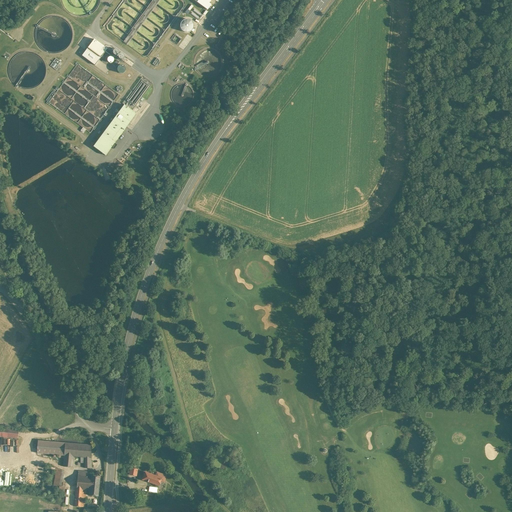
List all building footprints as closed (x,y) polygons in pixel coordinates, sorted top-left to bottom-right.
[(211,0),(193,0),(207,10),(211,5),(209,3),(211,0)] [(188,20),(185,20),(183,21),(181,23),(180,26),(181,29),(182,31),(184,33),(187,33),(190,33),(192,31),(193,29),(193,26),(193,23),(191,21),(188,20)] [(94,39),(82,56),(95,65),(107,49),(94,39)] [(57,69),(62,62),(55,58),(50,65),(57,69)] [(122,66),(120,66),(118,68),(118,69),(118,71),(119,73),(120,74),(122,74),(124,74),(125,72),(126,70),(125,68),(124,67),(122,66)] [(124,105),(93,147),(105,155),(136,114),(124,105)] [(0,436),(18,439),(19,430),(0,427),(0,436)] [(65,443),(38,440),(37,453),(64,455),(65,443)] [(91,445),(65,443),(64,455),(64,456),(73,456),(80,457),(84,457),(91,458),(91,445)] [(73,456),(64,456),(63,466),(72,467),(73,456)] [(63,473),(56,472),(53,486),(60,488),(63,473)] [(161,480),(161,478),(156,476),(145,472),(142,479),(159,485),(161,480)] [(157,472),(156,476),(161,478),(161,480),(164,481),(166,476),(157,472)] [(89,476),(78,475),(77,489),(83,489),(88,490),(89,476)] [(100,476),(91,475),(89,495),(98,496),(100,476)] [(77,489),(76,489),(74,506),(87,507),(88,492),(82,492),(83,489),(77,489)]
